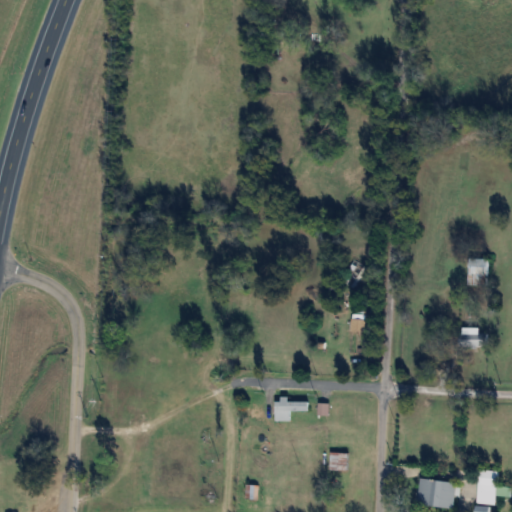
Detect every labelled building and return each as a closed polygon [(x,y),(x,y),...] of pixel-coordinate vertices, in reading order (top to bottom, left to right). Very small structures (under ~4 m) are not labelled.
[(468,285),(489,285),(489,258),(468,258),(468,285)] [(461,346),(488,346),(488,331),(480,331),(480,327),(461,327),(461,346)] [(290,420),(290,410),(309,410),(309,401),(290,401),(290,396),(276,396),(276,420),(290,420)] [(329,403),(318,402),(318,414),(328,414),(329,403)] [(165,480),(183,480),(183,460),(193,460),(193,440),(187,440),(187,422),(170,422),(169,438),(159,437),(158,467),(166,467),(165,480)] [(329,469),(348,469),(348,452),(330,451),(329,469)] [(478,503),(496,504),(496,495),(511,495),(511,486),(498,485),(498,470),(479,469),(478,503)] [(454,508),(458,482),(422,477),(418,502),(454,508)] [(257,498),(257,484),(247,484),(247,498),(257,498)]
